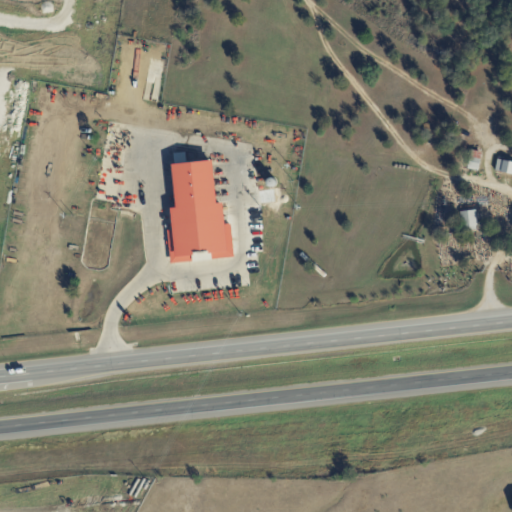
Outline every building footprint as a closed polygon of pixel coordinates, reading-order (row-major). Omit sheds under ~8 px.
[(422,126),(429,124),(430,132),(424,134),(422,126)] [(174,164),(186,163),(185,153),(173,154),(174,164)] [(480,159),(478,171),(467,169),(469,157),(480,159)] [(506,160),(511,161),(511,174),(495,171),(497,159),(506,160)] [(233,258),(230,224),(224,224),(223,203),(216,204),(212,161),(172,164),(176,208),(170,209),(172,230),(167,230),(170,263),(233,258)] [(473,230),(463,231),(462,227),(461,227),(460,211),(476,210),(477,226),(476,226),(476,229),(473,230)]
